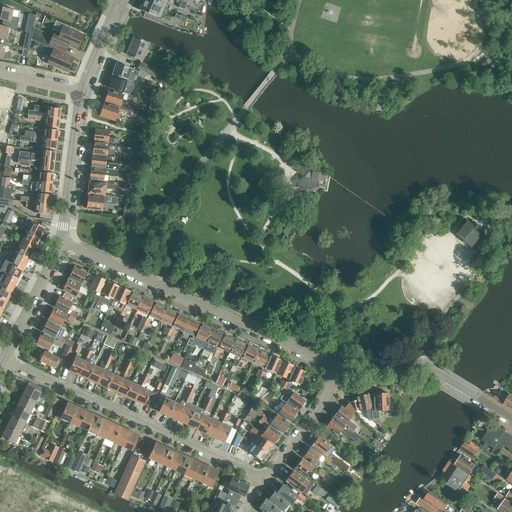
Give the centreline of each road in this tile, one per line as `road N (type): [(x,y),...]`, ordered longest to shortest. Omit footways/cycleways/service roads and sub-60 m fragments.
road 1 (residential): [(62,240),(338,365)]
road 2 (residential): [(264,478),(2,361)]
road 3 (residential): [(62,240),(80,92)]
road 4 (residential): [(264,478),(333,385),(338,365)]
road 5 (residential): [(2,361),(62,240)]
